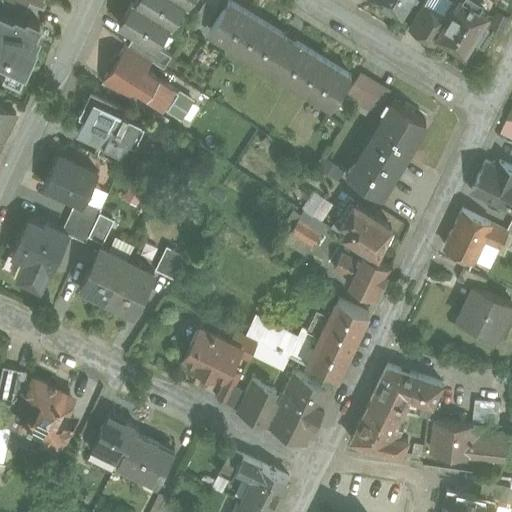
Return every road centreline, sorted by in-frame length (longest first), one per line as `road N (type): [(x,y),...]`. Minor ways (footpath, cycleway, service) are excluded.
road 1 (residential): [(317,454),(486,105)]
road 2 (residential): [(313,464),(0,309)]
road 3 (residential): [(0,198),(88,0)]
road 4 (residential): [(302,0),(486,105)]
road 5 (residential): [(317,454),(424,482),(418,511)]
